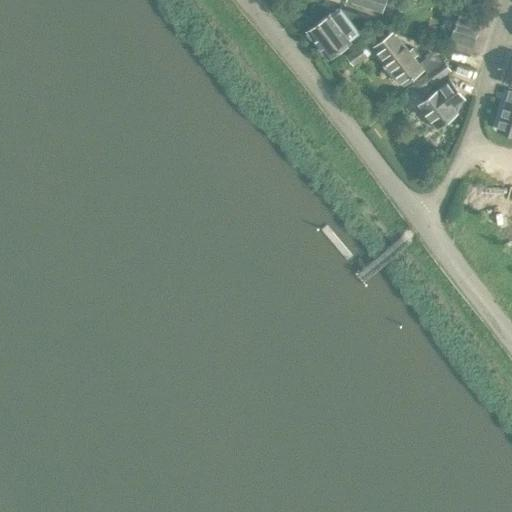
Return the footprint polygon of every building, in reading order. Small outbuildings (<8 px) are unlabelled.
[(385,0),(350,0),(382,10),(385,0)] [(351,38),(350,38),(361,30),(341,4),(308,30),(328,56),(351,38)] [(459,10),(453,29),(476,36),(482,17),(459,10)] [(453,29),(447,48),(470,55),(476,36),(453,29)] [(386,37),(375,46),(385,60),(403,83),(423,68),(419,62),(414,56),(417,54),(413,48),(410,50),(405,45),(404,45),(399,39),(393,31),(386,37)] [(360,46),(347,56),(354,66),(367,55),(360,46)] [(418,92),(435,80),(436,81),(451,69),(444,59),(443,60),(442,59),(426,72),(411,83),(418,92)] [(457,111),(454,107),(465,98),(450,79),(419,103),(437,126),(457,111)] [(508,89),(502,109),(511,111),(511,89),(510,89),(508,89)] [(511,111),(502,109),(495,130),(511,134),(511,111)]
